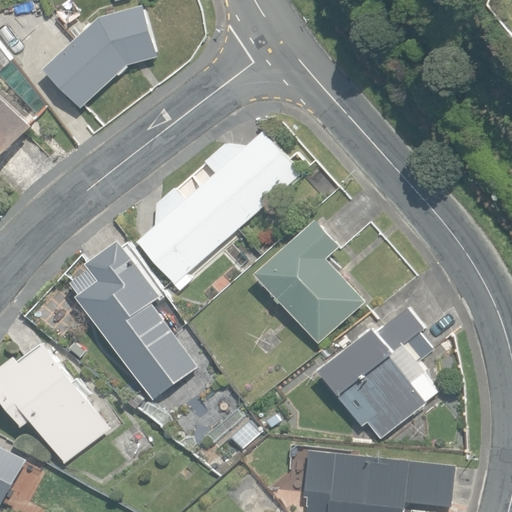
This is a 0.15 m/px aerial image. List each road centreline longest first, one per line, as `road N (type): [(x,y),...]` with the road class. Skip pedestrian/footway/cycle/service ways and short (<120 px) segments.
road 1 (tertiary): [(511,356),(494,300),(449,229),(280,39)]
road 2 (residential): [(280,39),(108,167),(0,274)]
